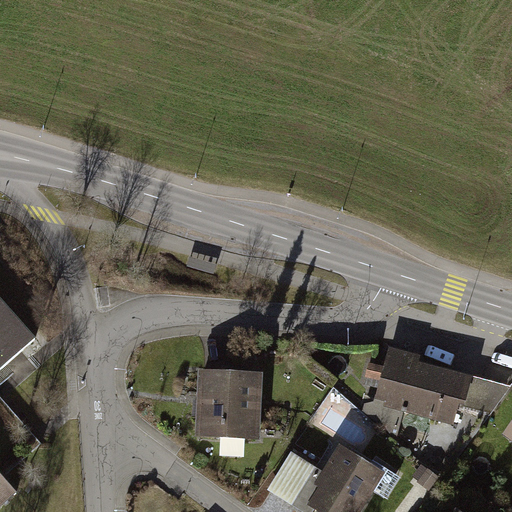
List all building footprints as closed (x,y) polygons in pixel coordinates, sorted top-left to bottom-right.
[(0,373),(32,344),(0,308),(0,373)] [(415,358),(386,350),(372,401),(454,423),(467,377),(414,362),(415,358)] [(195,369),(193,436),(253,439),(255,371),(195,369)] [(498,416),(505,391),(488,387),(482,411),(498,416)] [(511,415),(498,434),(511,445),(511,415)] [(303,499),(323,511),(350,511),(377,471),(337,445),(303,499)] [(0,507),(11,497),(0,484),(0,507)]
